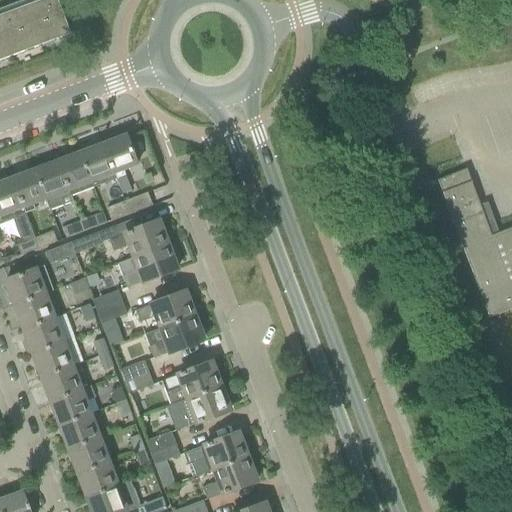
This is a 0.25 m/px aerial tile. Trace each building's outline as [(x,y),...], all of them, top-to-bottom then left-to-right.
[(0,61),(70,35),(56,0),(42,0),(0,16),(0,61)] [(123,171),(136,166),(125,136),(102,144),(116,182),(126,178),(123,171)] [(93,190),(116,182),(102,144),(79,153),(93,190)] [(71,198),(93,190),(79,153),(57,162),(72,203),(73,203),(71,198)] [(49,212),(72,203),(57,162),(34,170),(49,212)] [(48,212),(49,212),(34,170),(11,179),(24,214),(33,210),(32,207),(45,202),(48,212)] [(486,204),(479,206),(466,170),(437,181),(488,318),(511,309),(511,228),(498,234),(486,204)] [(24,214),(11,179),(0,182),(0,223),(12,219),(21,244),(15,246),(20,257),(37,251),(34,245),(38,244),(36,240),(34,241),(34,240),(33,240),(24,214)] [(123,218),(151,208),(146,194),(121,203),(124,211),(121,212),(123,218)] [(121,212),(124,211),(121,203),(107,208),(113,222),(123,218),(121,212)] [(82,233),(93,229),(89,219),(80,222),(80,223),(81,223),(82,227),(80,228),(82,233)] [(81,223),(80,223),(80,222),(61,229),(65,240),(82,233),(80,228),(82,227),(81,223)] [(117,238),(108,241),(109,242),(113,254),(129,248),(134,260),(167,247),(158,222),(142,228),(124,234),(124,235),(117,238)] [(37,251),(56,244),(52,233),(34,240),(34,241),(36,240),(38,244),(34,245),(37,251)] [(94,235),(69,244),(74,255),(98,246),(94,235)] [(48,265),(74,255),(69,244),(44,253),(48,265)] [(134,260),(118,266),(122,278),(126,289),(142,283),(142,284),(176,271),(167,247),(134,260)] [(14,306),(45,294),(52,291),(43,267),(4,282),(9,294),(6,296),(14,306)] [(74,297),(89,290),(84,279),(69,285),(74,297)] [(96,315),(121,305),(116,292),(91,301),(96,315)] [(144,337),(194,318),(184,292),(134,311),(139,324),(152,319),(156,331),(143,336),(144,337)] [(23,331),(54,319),(45,294),(14,306),(23,331)] [(84,324),(95,319),(89,305),(78,309),(84,324)] [(100,326),(125,316),(121,305),(96,315),(100,326)] [(161,343),(148,348),(152,361),(184,349),(203,342),(194,318),(157,332),(161,343)] [(27,356),(63,343),(54,319),(23,331),(26,340),(24,341),(22,344),(26,356),(27,356)] [(97,357),(107,353),(102,340),(92,344),(97,357)] [(41,379),(72,367),(63,343),(27,356),(30,357),(32,356),(41,379)] [(102,372),(113,368),(107,353),(97,357),(102,372)] [(122,385),(148,375),(143,362),(117,372),(122,385)] [(192,370),(160,382),(164,395),(178,390),(183,403),(220,389),(211,363),(192,370)] [(50,402),(81,390),(72,367),(41,379),(50,402)] [(127,396),(152,386),(148,375),(122,385),(127,396)] [(87,403),(95,400),(90,387),(81,391),(81,390),(50,402),(59,427),(92,415),(87,403)] [(115,406),(125,402),(120,388),(109,393),(115,406)] [(174,433),(229,412),(220,389),(183,403),(165,410),(174,433)] [(120,420),(131,416),(125,402),(115,406),(120,420)] [(68,451),(101,439),(92,415),(59,427),(68,451)] [(149,456),(175,446),(169,432),(144,443),(149,456)] [(210,473),(247,459),(237,433),(182,454),(191,479),(210,473)] [(133,454),(143,450),(138,435),(127,439),(133,454)] [(77,475),(110,463),(101,439),(68,451),(77,475)] [(165,462),(179,457),(175,446),(149,456),(162,490),(174,485),(165,462)] [(138,468),(149,464),(143,450),(133,454),(138,468)] [(206,502),(256,483),(247,459),(210,473),(214,484),(201,489),(206,502)] [(86,499),(119,487),(119,486),(110,463),(77,475),(86,499)] [(119,487),(86,499),(91,511),(138,511),(137,508),(138,508),(128,483),(119,486),(119,487)] [(0,508),(1,511),(29,511),(23,493),(0,501),(0,508)] [(205,511),(202,503),(174,511),(205,511)]
